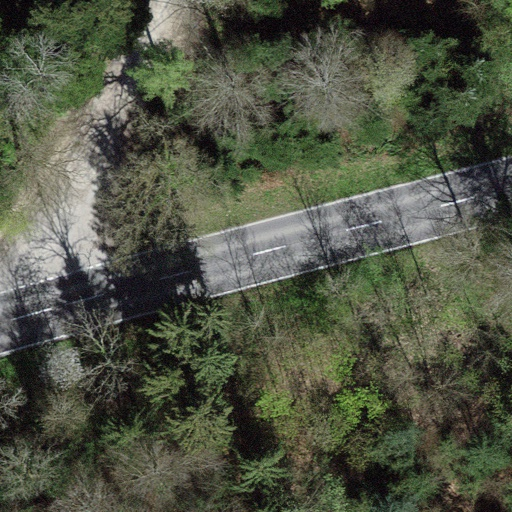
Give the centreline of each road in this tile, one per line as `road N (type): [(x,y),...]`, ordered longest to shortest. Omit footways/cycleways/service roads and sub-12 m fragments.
road 1 (secondary): [(0,323),(511,188)]
road 2 (track): [(7,320),(111,119),(160,0)]
